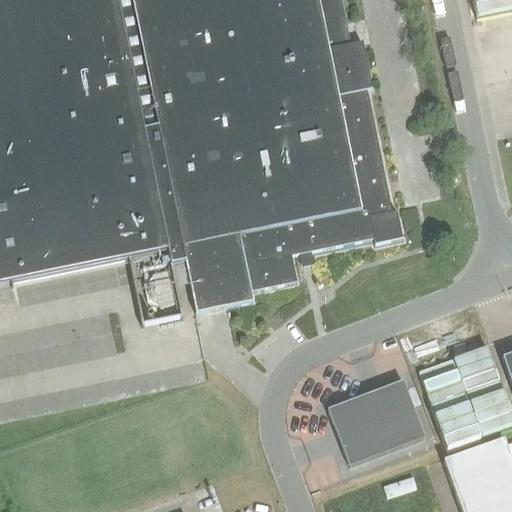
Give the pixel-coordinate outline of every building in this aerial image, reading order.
[(0,0),(0,287),(9,286),(10,291),(11,290),(10,286),(126,262),(168,254),(175,291),(189,289),(195,318),(253,306),(251,295),(296,286),(291,260),(373,243),(374,248),(402,242),(396,215),(391,216),(366,95),(371,93),(362,47),(350,49),(339,0),(0,0)] [(426,167),(406,169),(409,197),(428,195),(426,167)] [(511,360),(506,362),(502,364),(511,391),(511,360)] [(402,386),(327,414),(348,471),(424,443),(402,386)] [(511,511),(511,469),(503,444),(443,465),(459,511),(511,511)]
